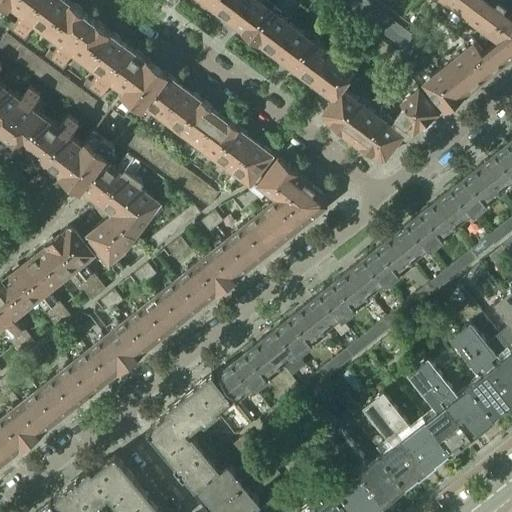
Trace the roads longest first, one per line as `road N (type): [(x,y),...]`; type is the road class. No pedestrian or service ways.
road 1 (residential): [(115,417),(365,216),(378,192)]
road 2 (residential): [(175,39),(378,192)]
road 3 (residential): [(55,198),(175,39)]
road 4 (residential): [(378,192),(511,88)]
road 5 (residential): [(0,504),(115,417)]
road 6 (residential): [(115,417),(194,511)]
